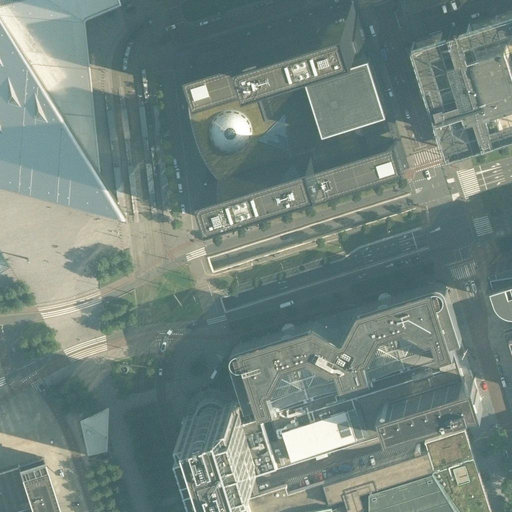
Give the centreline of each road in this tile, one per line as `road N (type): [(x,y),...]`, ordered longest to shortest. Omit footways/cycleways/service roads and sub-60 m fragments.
road 1 (secondary): [(0,371),(450,236)]
road 2 (secondary): [(437,190),(0,331)]
road 3 (tertiary): [(437,190),(411,185),(199,251),(101,300),(12,320)]
road 4 (unclassified): [(189,496),(500,403)]
road 5 (tertiary): [(168,327),(228,317),(432,253),(450,236)]
road 6 (residential): [(437,190),(376,0)]
road 7 (tertiary): [(189,496),(160,402),(168,327)]
road 8 (tertiary): [(27,370),(62,417),(95,511)]
road 9 (tertiary): [(27,370),(86,344),(168,327)]
